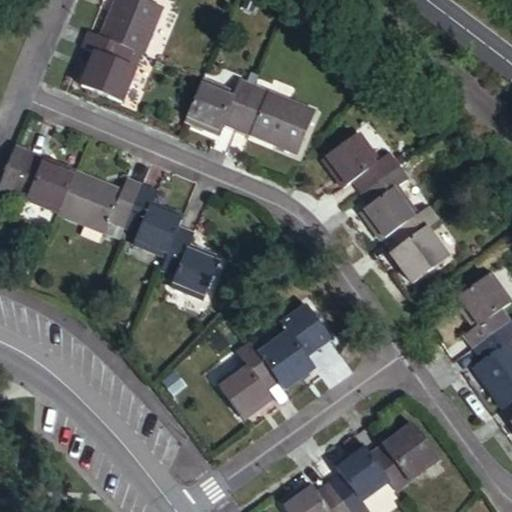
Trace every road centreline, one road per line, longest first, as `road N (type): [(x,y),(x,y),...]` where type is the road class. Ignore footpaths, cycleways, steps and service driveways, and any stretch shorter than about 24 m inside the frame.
road 1 (residential): [(17,95),(275,203),(315,240),(403,355)]
road 2 (residential): [(403,355),(184,511)]
road 3 (unclassified): [(176,511),(82,397),(0,341)]
road 4 (residential): [(403,355),(494,484),(511,497)]
